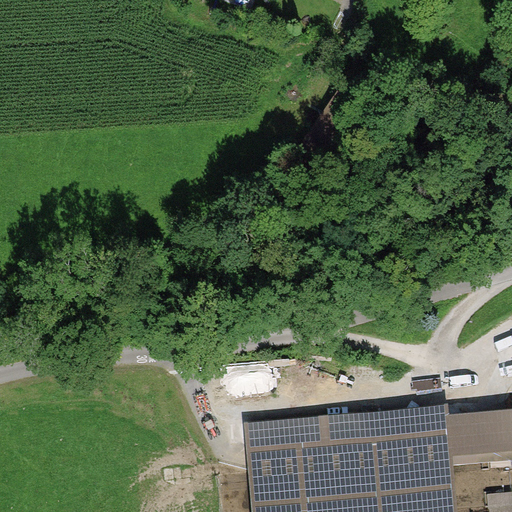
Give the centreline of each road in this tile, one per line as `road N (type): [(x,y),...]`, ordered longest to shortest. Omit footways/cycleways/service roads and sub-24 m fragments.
road 1 (residential): [(511,273),(253,341),(0,376)]
road 2 (track): [(511,333),(449,361),(401,354),(321,325)]
road 3 (track): [(475,406),(449,361),(447,330),(511,278)]
road 4 (track): [(288,128),(327,74),(352,7)]
